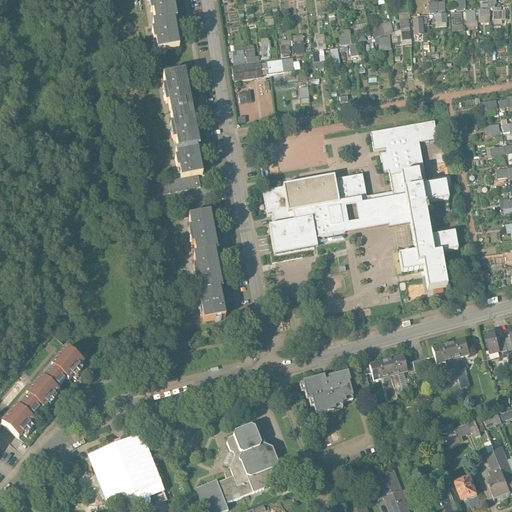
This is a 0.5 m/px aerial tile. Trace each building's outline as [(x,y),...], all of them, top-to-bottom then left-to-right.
[(176,20),(172,0),(147,0),(150,14),(153,13),(155,24),(174,21),(176,20)] [(426,0),(427,13),(433,13),(434,28),(445,28),(444,0),(426,0)] [(454,0),(455,11),(464,11),(463,0),(454,0)] [(477,23),(489,22),(488,9),(477,10),(477,23)] [(465,28),(475,27),(475,10),(464,11),(465,28)] [(501,21),(501,11),(492,10),(491,21),(501,21)] [(398,14),(400,29),(418,26),(417,17),(409,19),(408,12),(398,14)] [(450,14),(450,31),(460,31),(459,13),(450,14)] [(178,49),(174,21),(155,24),(152,24),(154,31),(151,32),(153,43),(155,43),(157,53),(178,49)] [(373,38),(393,33),(390,22),(370,27),(373,38)] [(411,45),(409,31),(400,32),(402,46),(411,45)] [(323,35),(315,36),(316,49),(324,49),(323,35)] [(378,51),(390,50),(389,38),(378,39),(378,51)] [(294,54),(303,54),(303,39),(293,39),(294,54)] [(280,41),(280,55),(289,55),(289,40),(280,41)] [(233,63),(255,62),(254,46),(244,46),(245,55),(232,55),(233,63)] [(232,82),(262,78),(262,75),(294,72),(292,59),(230,66),(232,82)] [(168,104),(170,114),(191,110),(184,73),(163,78),(165,88),(162,89),(165,104),(168,104)] [(298,99),(307,99),(307,89),(298,89),(298,99)] [(238,92),(239,105),(251,104),(250,91),(238,92)] [(498,109),(511,109),(511,99),(498,99),(498,109)] [(495,101),(480,103),(481,111),(496,109),(495,101)] [(176,141),(178,152),(196,148),(199,148),(191,110),(170,114),(173,125),(170,126),(173,142),(176,141)] [(502,134),(511,131),(511,126),(510,118),(499,120),(502,134)] [(389,171),(393,193),(366,198),(337,203),(343,234),(356,231),(388,225),(388,228),(410,224),(413,239),(415,252),(399,255),(402,272),(424,268),(428,290),(447,287),(441,254),(457,251),(454,234),(430,238),(424,205),(448,200),(447,196),(453,195),(449,177),(426,181),(418,142),(437,139),(434,122),(371,134),(374,151),(385,149),(385,154),(380,155),(383,172),(389,171)] [(485,136),(498,134),(497,125),(484,126),(485,136)] [(511,145),(485,148),(486,157),(511,154),(511,145)] [(202,176),(196,148),(178,152),(175,152),(177,160),(175,160),(177,171),(179,170),(181,180),(197,177),(202,176)] [(495,179),(511,177),(511,168),(494,169),(495,179)] [(315,239),(343,234),(337,203),(366,198),(362,174),(334,180),(333,178),(281,188),(286,214),(292,213),(293,223),(272,227),(268,227),(274,256),(317,248),(315,239)] [(181,180),(137,188),(139,200),(200,188),(197,177),(181,180)] [(286,214),(281,188),(262,191),(266,217),(270,216),(272,227),(293,223),(292,213),(286,214)] [(499,201),(501,215),(511,213),(511,211),(511,200),(499,201)] [(182,221),(188,220),(206,216),(204,203),(180,208),(182,221)] [(194,246),(196,258),(214,254),(217,254),(210,216),(206,216),(188,220),(190,231),(188,232),(191,247),(194,246)] [(511,224),(501,225),(502,235),(510,235),(510,240),(511,239),(511,224)] [(199,284),(201,296),(219,292),(221,292),(214,254),(196,258),(193,259),(195,269),(193,269),(196,285),(199,284)] [(224,320),(219,292),(201,296),(198,297),(203,324),(224,320)] [(493,331),(483,334),(489,355),(499,352),(499,351),(495,339),(493,331)] [(503,354),(508,352),(504,339),(504,337),(495,339),(499,351),(503,354)] [(449,345),(453,361),(460,359),(469,357),(465,341),(449,345)] [(436,365),(445,362),(453,361),(449,345),(432,349),(436,365)] [(50,365),(53,367),(65,379),(68,381),(83,362),(65,347),(50,365)] [(490,371),(485,352),(478,354),(483,373),(490,371)] [(387,361),(391,376),(402,373),(407,372),(403,356),(387,361)] [(425,359),(412,363),(416,374),(422,373),(422,371),(427,370),(425,359)] [(468,389),(460,359),(453,361),(458,380),(461,391),(468,389)] [(374,381),(381,379),(391,376),(387,361),(370,365),(374,381)] [(458,380),(453,361),(445,362),(448,372),(445,373),(448,383),(458,380)] [(56,391),(65,379),(53,367),(43,379),(56,391)] [(324,377),(303,383),(307,401),(312,400),(316,415),(324,413),(324,414),(336,411),(335,408),(342,406),(342,404),(346,403),(345,400),(353,398),(349,383),(351,383),(348,373),(328,378),(329,381),(325,382),(324,377)] [(366,373),(359,375),(362,389),(369,387),(366,373)] [(407,393),(402,373),(391,376),(396,396),(407,393)] [(396,396),(391,376),(381,379),(387,403),(398,400),(396,396)] [(58,392),(56,391),(43,379),(41,377),(26,395),(28,397),(41,408),(43,410),(58,392)] [(31,420),(41,408),(28,397),(19,409),(31,420)] [(33,422),(31,420),(19,409),(16,407),(1,425),(18,440),(33,422)] [(498,415),(481,422),(485,432),(510,422),(507,413),(498,417),(498,415)] [(481,420),(475,422),(480,434),(485,432),(481,422),(481,420)] [(481,437),(480,434),(475,422),(453,431),(451,426),(438,431),(445,448),(448,446),(449,449),(464,444),(462,439),(473,434),(475,439),(481,437)] [(233,437),(228,438),(226,443),(229,451),(233,453),(234,457),(229,468),(233,477),(216,484),(216,482),(194,490),(202,511),(227,511),(228,511),(225,503),(231,501),(253,493),(263,489),(264,487),(278,481),(280,477),(276,467),(278,462),(272,447),(260,442),(254,426),(250,424),(234,430),(232,434),(233,437)] [(485,446),(489,456),(495,454),(494,453),(491,444),(485,446)] [(109,453),(92,460),(109,501),(124,495),(130,510),(147,504),(145,497),(160,491),(142,445),(125,452),(126,455),(112,461),(109,453)] [(501,469),(505,482),(511,479),(511,474),(502,449),(494,453),(495,454),(501,469)] [(486,457),(492,473),(501,469),(495,454),(489,456),(486,457)] [(505,482),(501,469),(492,473),(489,474),(492,481),(490,481),(488,482),(489,484),(496,502),(511,496),(505,482)] [(388,485),(393,496),(401,493),(402,493),(394,471),(384,475),(388,485)] [(471,476),(455,482),(462,501),(478,495),(471,476)] [(378,502),(384,500),(393,496),(388,485),(373,491),(378,502)] [(449,489),(444,491),(452,511),(457,511),(458,511),(449,489)] [(406,491),(402,493),(401,493),(404,501),(409,499),(406,491)] [(452,511),(444,491),(429,497),(434,511),(452,511)] [(408,511),(404,501),(401,493),(393,496),(399,511),(408,511)] [(399,511),(393,496),(384,500),(388,511),(399,511)]
